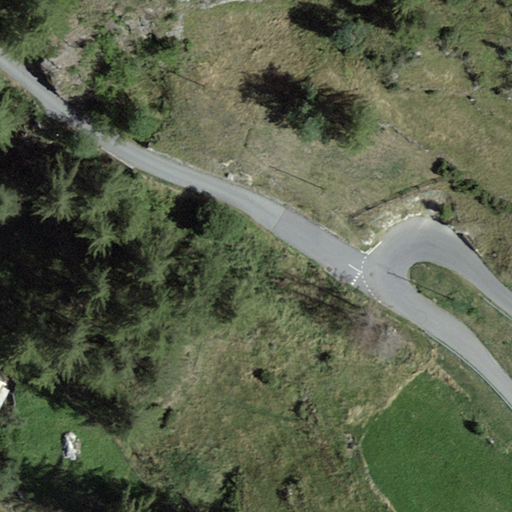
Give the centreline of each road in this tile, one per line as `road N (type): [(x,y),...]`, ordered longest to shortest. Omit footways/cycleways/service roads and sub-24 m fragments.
road 1 (unclassified): [(384,273),(246,200),(134,159),(45,111),(0,69)]
road 2 (unclassified): [(384,273),(389,289),(466,343),(511,397)]
road 3 (unclassified): [(511,309),(430,241),(397,248),(384,273)]
